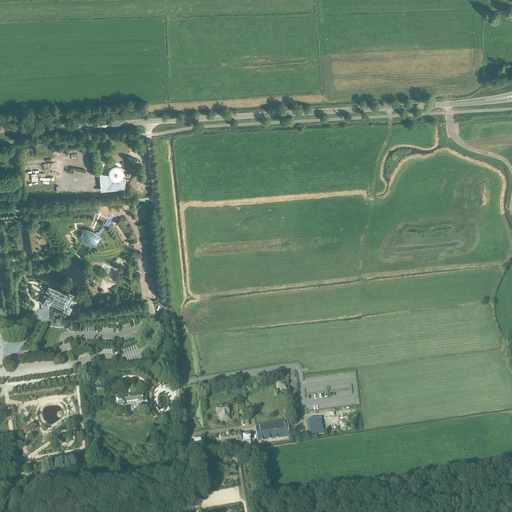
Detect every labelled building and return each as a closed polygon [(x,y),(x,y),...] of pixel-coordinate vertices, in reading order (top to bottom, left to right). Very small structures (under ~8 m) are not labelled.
[(117,166),(116,166),(115,167),(114,167),(113,167),(113,168),(112,168),(111,169),(110,170),(110,171),(110,172),(110,173),(110,174),(110,175),(110,176),(101,174),(102,190),(126,188),(125,178),(121,178),(122,177),(122,176),(123,176),(123,175),(123,174),(123,173),(123,172),(123,171),(123,170),(122,170),(122,169),(121,169),(121,168),(120,168),(119,167),(118,167),(117,166)] [(82,234),(80,235),(83,239),(85,240),(87,241),(90,242),(92,243),(94,243),(96,243),(97,241),(100,237),(98,236),(96,234),(94,233),(92,232),(90,231),(88,230),(85,229),(83,229),(82,234)] [(59,291),(48,286),(45,292),(48,293),(47,296),(43,304),(49,306),(50,304),(69,313),(72,307),(69,306),(74,295),(70,293),(69,292),(67,295),(59,291)] [(276,382),(277,391),(287,390),(286,381),(276,382)] [(137,402),(137,406),(138,406),(139,406),(139,411),(145,410),(145,412),(150,411),(149,407),(148,407),(146,399),(148,398),(147,394),(143,394),(143,396),(138,397),(138,395),(134,396),(134,394),(123,396),(123,397),(116,398),(117,404),(118,404),(118,405),(119,405),(123,405),(123,404),(123,403),(125,403),(124,402),(138,400),(138,401),(137,402)] [(221,421),(230,419),(229,413),(228,406),(216,407),(217,415),(220,414),(221,421)] [(324,435),(321,418),(306,420),(308,437),(324,435)] [(280,423),(281,424),(255,427),(257,439),(288,434),(287,425),(290,425),(290,422),(284,423),(280,423)] [(222,445),(242,442),(240,432),(230,433),(226,434),(220,435),(222,445)] [(249,434),(242,435),(243,442),(250,441),(249,434)]
